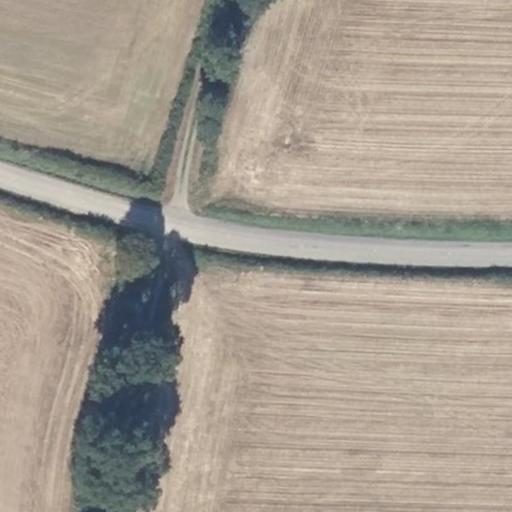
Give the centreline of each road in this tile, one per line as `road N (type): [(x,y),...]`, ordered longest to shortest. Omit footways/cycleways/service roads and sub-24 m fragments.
road 1 (tertiary): [(511,250),(196,243),(0,173)]
road 2 (track): [(196,243),(143,511)]
road 3 (track): [(196,243),(270,0)]
